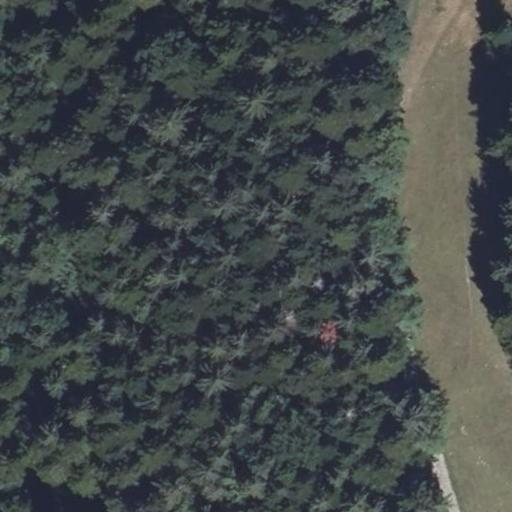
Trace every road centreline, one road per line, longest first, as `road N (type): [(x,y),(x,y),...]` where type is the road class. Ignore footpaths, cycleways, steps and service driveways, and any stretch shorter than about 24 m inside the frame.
road 1 (track): [(450,0),(379,151),(375,250),(453,511)]
road 2 (track): [(122,511),(87,142),(98,109),(172,0)]
